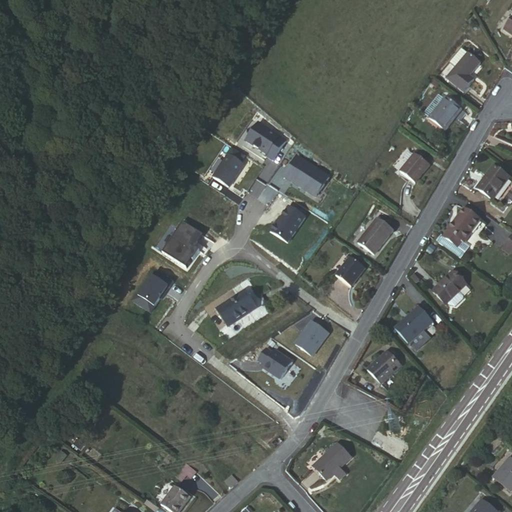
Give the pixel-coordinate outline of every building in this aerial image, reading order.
[(511,15),(503,26),(511,33),(511,15)] [(444,59),(450,63),(461,47),(455,43),(444,59)] [(461,47),(450,63),(441,77),(461,90),(471,76),(465,72),(476,58),(461,47)] [(428,118),(444,129),(454,115),(458,118),(464,109),(443,95),(442,97),(435,93),(422,113),(429,117),(428,118)] [(270,162),(283,142),(255,123),(243,142),(252,148),(253,147),(256,149),(255,150),(264,156),(263,157),(270,162)] [(410,154),(396,174),(414,185),(428,165),(410,154)] [(226,189),(241,165),(225,155),(210,179),(226,189)] [(294,157),(281,177),(289,182),(290,181),(304,191),(303,192),(313,198),(326,177),(294,157)] [(485,197),(503,174),(487,162),(469,184),(485,197)] [(430,238),(452,255),(457,249),(450,244),(452,242),(453,243),(474,218),(458,206),(437,234),(435,232),(430,238)] [(267,233),(285,244),(303,218),(286,207),(277,221),(274,225),(273,224),(267,233)] [(372,215),(355,242),(372,253),(390,227),(372,215)] [(160,254),(185,270),(190,261),(191,262),(198,252),(192,248),(195,244),(196,244),(201,237),(180,223),(160,254)] [(504,253),(511,241),(511,236),(506,232),(495,246),(504,253)] [(352,253),(337,275),(354,287),(369,266),(352,253)] [(452,287),(460,280),(448,269),(428,290),(441,304),(455,289),(452,287)] [(141,300),(137,306),(149,314),(158,300),(166,289),(168,290),(172,283),(157,273),(153,280),(150,277),(137,297),(141,300)] [(462,282),(460,280),(452,287),(455,289),(462,282)] [(207,308),(221,326),(249,305),(235,287),(207,308)] [(166,289),(158,300),(160,302),(168,290),(166,289)] [(131,302),(137,306),(141,300),(137,297),(135,296),(131,302)] [(389,324),(404,341),(426,320),(429,318),(414,301),(389,324)] [(426,320),(404,341),(412,350),(425,337),(423,336),(432,327),(426,320)] [(296,347),(313,360),(331,337),(314,324),(296,347)] [(375,379),(379,383),(399,365),(385,348),(364,368),(375,379)] [(279,381),(291,363),(273,351),(271,354),(264,349),(256,361),(263,366),(261,369),(279,381)] [(385,390),(379,383),(375,379),(366,389),(380,396),(385,390)] [(334,445),(312,472),(327,485),(333,477),(341,484),(348,476),(339,470),(350,457),(334,445)] [(507,487),(511,479),(511,450),(508,448),(489,475),(507,487)] [(189,465),(186,468),(198,476),(200,475),(189,465)] [(198,476),(186,468),(178,477),(184,484),(190,476),(194,480),(198,476)] [(229,490),(239,481),(230,471),(220,480),(229,490)] [(176,485),(161,507),(169,511),(182,511),(193,498),(176,485)] [(469,490),(454,511),(481,511),(488,503),(469,490)] [(146,508),(151,511),(162,511),(163,511),(150,503),(146,508)]
